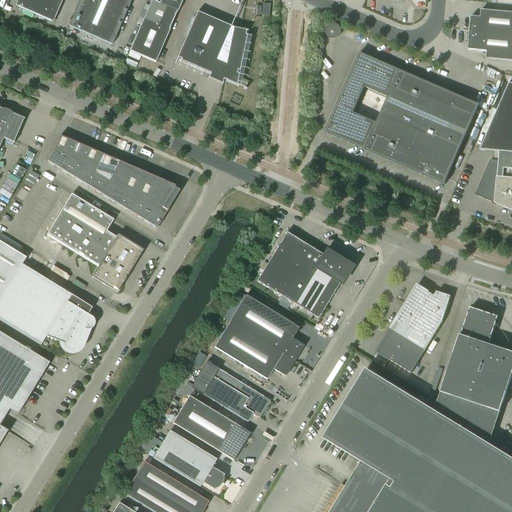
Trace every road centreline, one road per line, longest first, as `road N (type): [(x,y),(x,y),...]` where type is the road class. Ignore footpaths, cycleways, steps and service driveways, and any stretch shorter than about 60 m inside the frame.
road 1 (unclassified): [(18,511),(230,167)]
road 2 (unclassified): [(238,511),(403,243)]
road 3 (residential): [(0,67),(230,167)]
road 4 (unclassified): [(296,0),(282,172),(274,187)]
road 5 (unclassified): [(313,0),(407,38),(429,31),(438,0)]
road 6 (residential): [(274,187),(403,243)]
